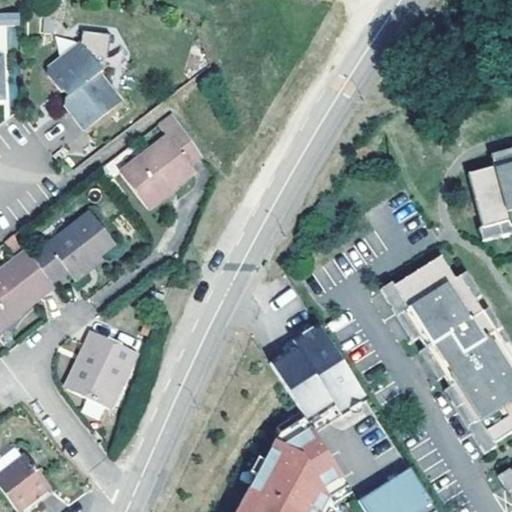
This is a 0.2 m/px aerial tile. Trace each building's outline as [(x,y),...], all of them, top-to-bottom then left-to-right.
[(0,25),(19,25),(19,13),(0,12),(0,25)] [(84,36),(82,48),(102,72),(100,73),(103,75),(108,70),(111,38),(84,36)] [(79,44),(48,69),(47,76),(61,94),(63,92),(68,98),(65,100),(65,106),(84,130),(119,102),(98,75),(100,73),(102,72),(82,48),(79,44)] [(175,113),(161,123),(170,137),(122,171),(149,208),(198,173),(192,163),(202,156),(175,113)] [(410,177),(427,166),(415,145),(397,156),(410,177)] [(511,148),(493,154),(495,161),(511,156),(511,148)] [(496,166),(470,173),(485,226),(485,227),(511,220),(511,224),(511,156),(495,161),(496,166)] [(92,214),(32,259),(50,283),(66,271),(74,281),(87,271),(83,266),(97,255),(101,259),(117,248),(92,214)] [(484,240),(511,232),(511,224),(511,220),(485,227),(485,226),(480,227),(484,240)] [(32,259),(28,255),(0,275),(0,332),(55,290),(50,283),(32,259)] [(87,271),(101,259),(97,255),(83,266),(87,271)] [(458,279),(444,256),(398,285),(397,286),(414,314),(410,317),(423,337),(429,348),(448,376),(454,387),(476,420),(480,418),(496,444),(497,443),(511,434),(511,354),(485,312),(478,300),(463,276),(458,279)] [(463,276),(478,300),(484,297),(469,273),(463,276)] [(396,282),(384,290),(417,341),(423,337),(410,317),(414,314),(397,286),(398,285),(396,282)] [(511,340),(492,308),(485,312),(511,354),(511,340)] [(319,324),(292,341),(296,347),(322,329),(319,324)] [(296,347),(271,363),(305,416),(309,422),(334,406),(341,417),(367,400),(322,329),(296,347)] [(108,414),(135,357),(93,337),(81,361),(88,364),(71,396),(108,414)] [(429,348),(423,351),(442,381),(448,376),(429,348)] [(88,364),(81,361),(65,394),(71,396),(88,364)] [(454,387),(448,390),(488,454),(499,447),(497,443),(496,444),(480,418),(476,420),(454,387)] [(341,417),(334,406),(309,422),(316,433),(341,417)] [(236,511),(310,511),(324,487),(343,475),(316,433),(309,422),(305,416),(280,432),(236,511)] [(27,511),(34,506),(55,491),(30,458),(0,481),(0,487),(19,511),(27,511)] [(411,468),(360,501),(366,511),(434,511),(438,510),(411,468)] [(511,468),(501,476),(511,492),(511,468)] [(323,511),(332,497),(348,484),(343,475),(324,487),(310,511),(323,511)] [(55,491),(34,506),(38,511),(40,511),(60,496),(55,491)]
